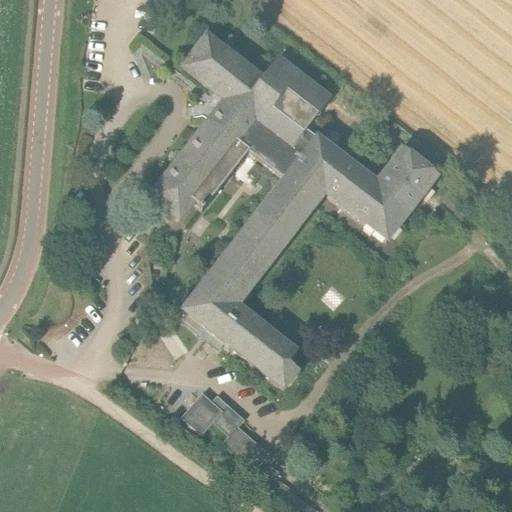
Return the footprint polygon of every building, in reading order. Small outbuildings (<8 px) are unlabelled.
[(260,80),(222,51),(206,38),(182,70),(224,103),(226,105),(221,111),(216,107),(212,113),(216,117),(212,123),(210,121),(209,123),(208,122),(148,199),(181,224),(195,206),(203,212),(247,155),(282,180),(178,315),(283,396),(299,376),(288,366),(298,353),(239,310),(324,201),(385,249),(416,210),(438,180),(433,174),(409,155),(400,149),(375,182),(316,137),(313,140),(306,134),(332,100),(278,57),(260,80)] [(152,227),(157,230),(164,222),(159,218),(152,227)] [(216,398),(211,404),(201,395),(181,421),(200,439),(212,425),(227,439),(221,446),(254,474),(269,457),(238,430),(244,422),(216,398)] [(384,461),(405,466),(409,444),(388,440),(384,461)] [(278,474),(269,467),(256,484),(282,504),(283,503),(295,511),(316,511),(290,494),(292,492),(274,479),(278,474)]
